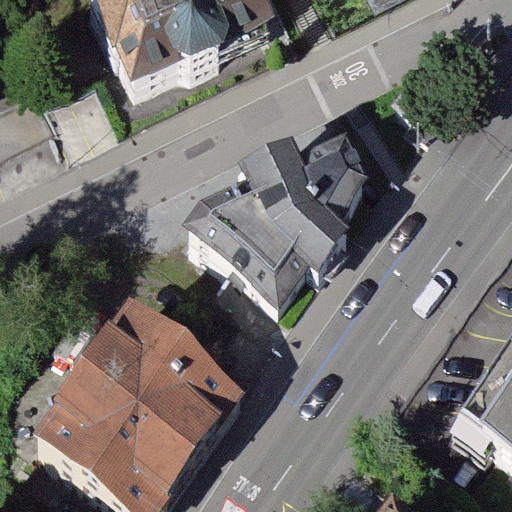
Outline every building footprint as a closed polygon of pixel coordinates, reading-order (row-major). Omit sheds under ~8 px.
[(260,0),(114,0),(87,13),(134,113),(281,45),(260,0)] [(412,87),(391,119),(422,140),(444,107),(412,87)] [(326,156),(151,248),(278,335),(361,212),(326,156)] [(150,511),(213,408),(93,333),(2,473),(60,511),(150,511)] [(511,413),(486,452),(511,467),(511,413)]
